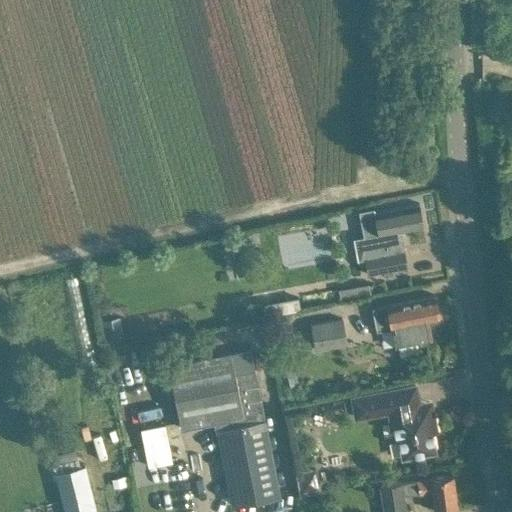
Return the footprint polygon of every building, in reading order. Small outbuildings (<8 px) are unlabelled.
[(366,261),(368,273),(406,266),(399,233),(423,228),(419,206),(374,215),(373,209),(359,212),(364,238),(352,240),(357,262),(366,261)] [(85,280),(70,282),(85,363),(100,361),(85,280)] [(367,285),(339,289),(341,299),(369,294),(367,285)] [(435,295),(372,308),(376,331),(392,327),(395,346),(431,338),(428,325),(427,325),(427,320),(439,318),(435,295)] [(298,296),(263,303),(266,315),(301,309),(298,296)] [(347,344),(343,318),(311,324),(314,350),(347,344)] [(131,348),(128,322),(109,324),(112,351),(131,348)] [(230,351),(130,371),(143,435),(215,420),(232,506),(280,497),(250,348),(230,352),(230,351)] [(435,431),(432,413),(424,414),(422,404),(418,404),(415,386),(350,398),(354,420),(387,413),(392,442),(400,441),(402,456),(433,450),(430,432),(435,431)] [(123,443),(102,448),(108,469),(128,463),(123,443)] [(96,511),(84,465),(55,472),(64,511),(96,511)] [(129,468),(114,473),(120,492),(136,487),(129,468)] [(321,490),(316,468),(295,473),(299,495),(321,490)] [(452,474),(381,486),(384,511),(404,511),(403,496),(432,491),(435,511),(457,508),(452,474)]
